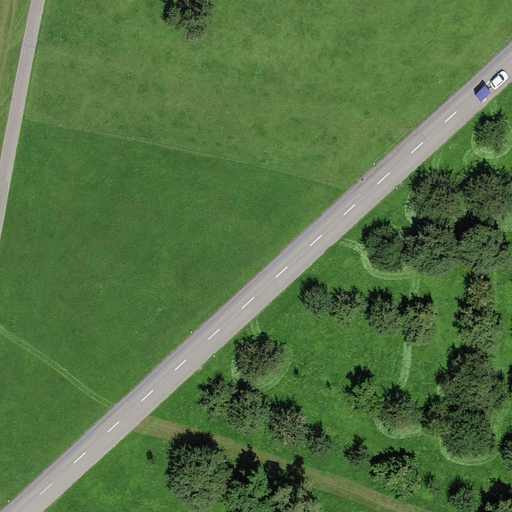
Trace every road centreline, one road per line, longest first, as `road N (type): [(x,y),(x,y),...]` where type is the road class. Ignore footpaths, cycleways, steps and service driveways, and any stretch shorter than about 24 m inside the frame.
road 1 (tertiary): [(511,61),(23,511)]
road 2 (track): [(0,210),(39,0)]
